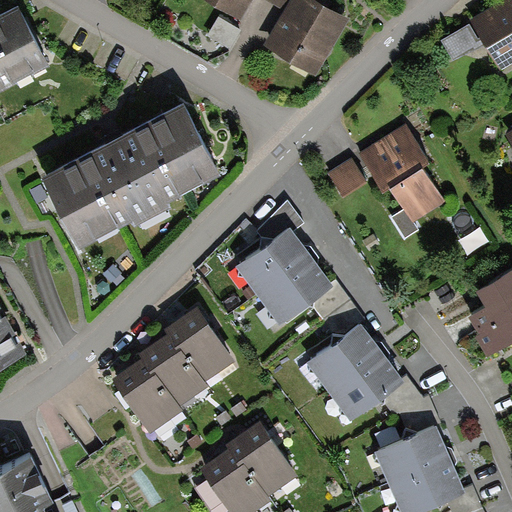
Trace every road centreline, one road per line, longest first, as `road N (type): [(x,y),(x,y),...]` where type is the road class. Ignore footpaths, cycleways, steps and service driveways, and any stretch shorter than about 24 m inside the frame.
road 1 (residential): [(0,416),(98,343),(293,145)]
road 2 (residential): [(58,0),(241,102),(293,145)]
road 3 (residential): [(293,145),(446,0)]
